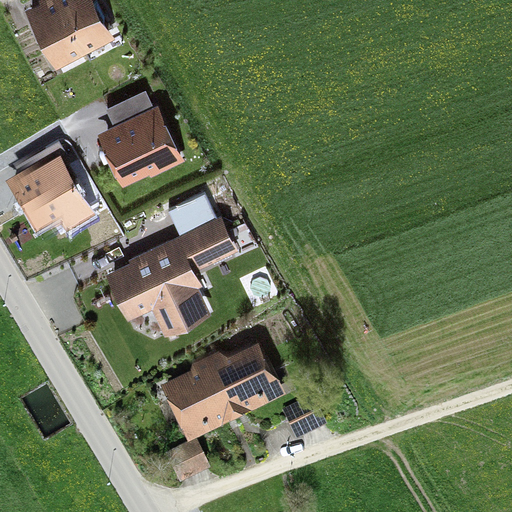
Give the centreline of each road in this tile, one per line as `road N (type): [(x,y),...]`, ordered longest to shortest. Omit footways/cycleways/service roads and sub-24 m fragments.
road 1 (track): [(511,386),(144,511)]
road 2 (unclassified): [(142,511),(0,272)]
